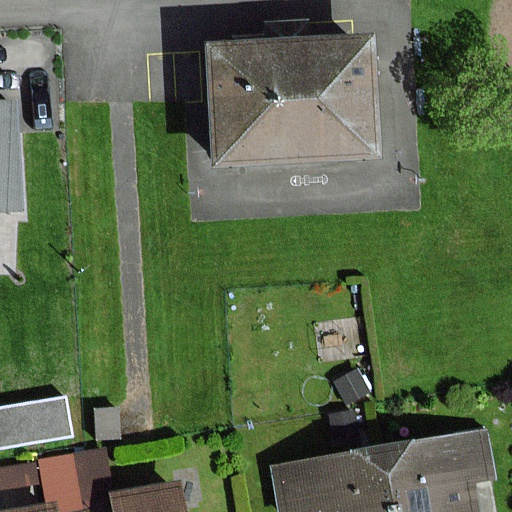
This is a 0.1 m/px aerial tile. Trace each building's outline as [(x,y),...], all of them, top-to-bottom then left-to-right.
[(373,36),(210,44),(216,163),(379,154),(373,36)] [(14,104),(0,104),(0,206),(16,206),(14,104)] [(65,399),(0,409),(0,449),(71,437),(65,399)] [(484,431),(274,467),(282,511),(284,511),(305,508),(305,511),(476,511),(475,502),(472,481),(492,478),(484,431)] [(50,504),(54,503),(55,511),(85,511),(115,507),(113,496),(115,496),(107,453),(43,464),(50,504)] [(186,511),(182,484),(115,496),(113,496),(115,507),(85,511),(55,511),(54,503),(50,504),(0,511),(186,511)]
